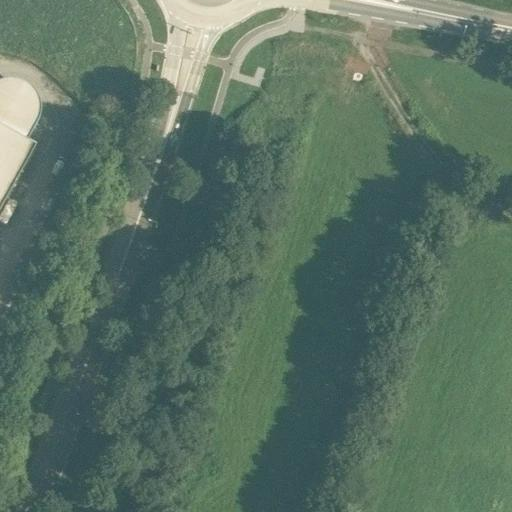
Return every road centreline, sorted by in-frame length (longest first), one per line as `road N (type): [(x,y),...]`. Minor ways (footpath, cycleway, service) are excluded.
road 1 (tertiary): [(29,511),(174,104)]
road 2 (track): [(362,40),(401,120),(443,178),(511,215)]
road 3 (tertiary): [(511,31),(360,0)]
